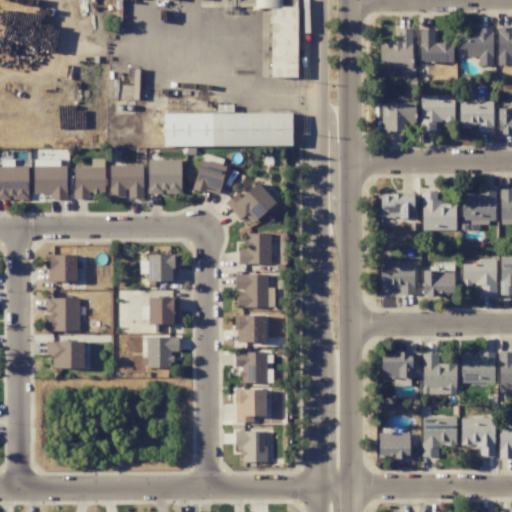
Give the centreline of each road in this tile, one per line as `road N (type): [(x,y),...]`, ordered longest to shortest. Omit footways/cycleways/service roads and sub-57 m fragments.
road 1 (secondary): [(321,0),(321,511)]
road 2 (residential): [(0,489),(343,487)]
road 3 (residential): [(17,229),(24,489)]
road 4 (residential): [(205,229),(209,488)]
road 5 (secondary): [(342,511),(344,267)]
road 6 (residential): [(0,229),(205,229)]
road 7 (residential): [(343,325),(511,324)]
road 8 (residential): [(511,487),(343,487)]
road 9 (residential): [(344,2),(511,1)]
road 10 (residential): [(345,164),(511,163)]
road 11 (secondary): [(345,163),(344,0)]
